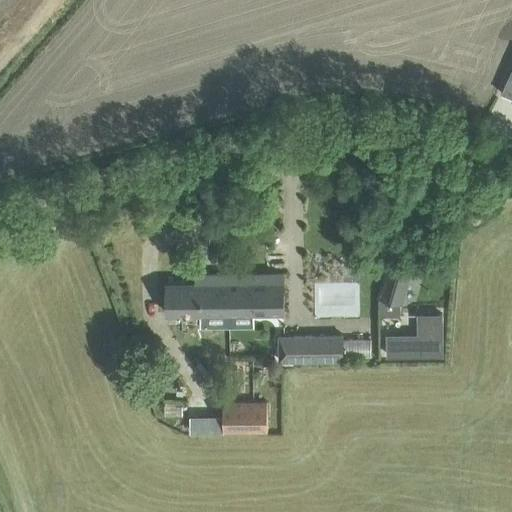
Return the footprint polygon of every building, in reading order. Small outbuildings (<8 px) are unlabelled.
[(392,251),(380,296),(399,301),(400,302),(413,257),(392,251)] [(167,313),(229,312),(228,290),(227,290),(226,273),(195,274),(195,282),(166,282),(167,313)] [(285,311),(284,293),(284,273),(226,273),(227,290),(228,290),(229,312),(285,311)] [(387,334),(387,354),(443,354),(442,313),(418,314),(418,334),(387,334)] [(343,334),(279,334),(279,360),(343,360),(343,334)] [(224,431),(268,430),(268,399),(224,401),(224,431)]
